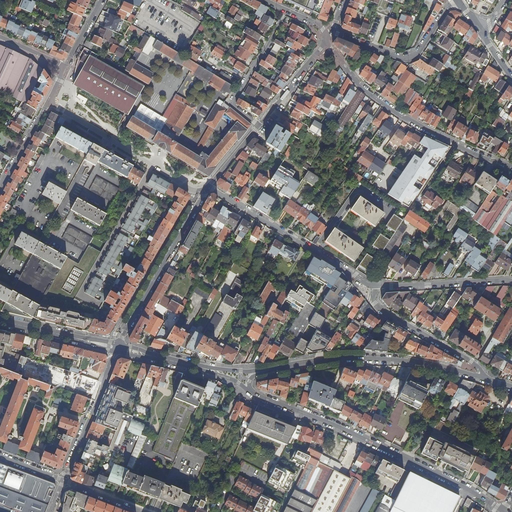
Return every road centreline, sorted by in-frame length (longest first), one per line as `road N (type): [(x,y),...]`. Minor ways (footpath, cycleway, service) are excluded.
road 1 (secondary): [(249,391),(375,444),(501,511)]
road 2 (tertiary): [(326,42),(359,87),(402,116),(511,167)]
road 3 (secondary): [(482,378),(351,356),(265,371)]
road 4 (unclassified): [(373,284),(204,189)]
road 5 (unclassified): [(204,189),(116,344)]
road 6 (unclassified): [(453,0),(409,58),(330,32)]
road 7 (residential): [(482,378),(471,361),(384,311),(373,284)]
road 8 (residential): [(114,351),(63,480)]
road 9 (unclassified): [(511,280),(373,284)]
road 10 (residential): [(257,125),(231,104),(274,28)]
